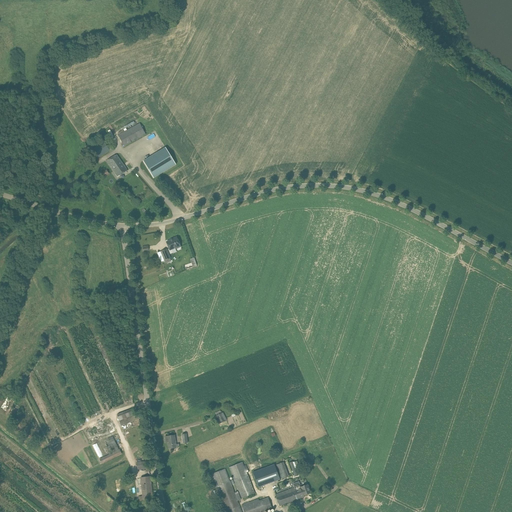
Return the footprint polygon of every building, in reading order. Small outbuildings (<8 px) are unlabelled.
[(118,135),(124,146),(146,134),(140,124),(118,135)] [(91,151),(96,159),(113,148),(108,139),(91,151)] [(165,148),(144,161),(154,178),(176,165),(165,148)] [(107,161),(115,172),(118,177),(128,171),(125,166),(117,155),(107,161)] [(98,175),(100,179),(109,174),(107,170),(98,175)] [(166,243),(170,250),(177,247),(176,246),(180,245),(177,237),(173,239),(173,240),(166,243)] [(161,251),(166,263),(171,261),(166,249),(161,251)] [(101,350),(105,348),(101,339),(97,341),(101,350)] [(117,415),(121,426),(140,418),(136,408),(117,415)] [(221,410),(215,412),(216,416),(215,416),(219,424),(223,422),(227,420),(223,413),(222,413),(221,410)] [(175,435),(165,437),(166,441),(168,440),(169,449),(176,448),(176,446),(179,446),(179,444),(176,444),(175,435)] [(100,459),(102,463),(122,454),(120,450),(119,450),(112,437),(106,440),(108,443),(105,444),(107,447),(106,447),(109,453),(112,451),(113,453),(100,459)] [(137,463),(138,470),(144,469),(149,468),(149,461),(144,462),(137,463)] [(243,462),(230,467),(242,498),(255,493),(247,473),(249,473),(246,465),(244,466),(243,462)] [(292,462),(289,463),(294,477),(298,476),(293,462),(292,462)] [(253,473),(258,488),(280,479),(274,464),(253,473)] [(225,469),(212,474),(226,511),(241,511),(237,501),(241,499),(238,491),(234,493),(225,469)] [(150,477),(140,478),(142,496),(139,496),(140,501),(153,499),(150,477)] [(294,488),(275,495),(279,506),(305,497),(304,496),(311,493),(308,485),(301,487),(299,481),(293,483),(294,488)] [(242,505),(244,511),(263,511),(272,509),(268,498),(259,501),(258,499),(242,505)]
